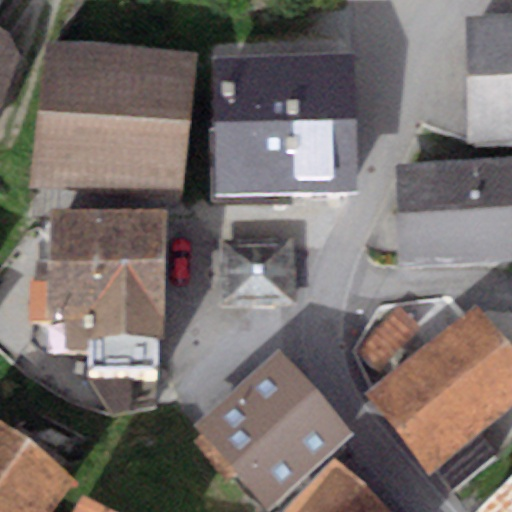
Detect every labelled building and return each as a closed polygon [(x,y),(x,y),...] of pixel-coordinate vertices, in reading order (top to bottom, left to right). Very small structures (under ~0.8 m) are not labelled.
[(511,15),(463,18),(468,140),(511,138),(511,15)] [(0,28),(0,103),(13,75),(14,38),(0,28)] [(193,52),(44,41),(33,187),(182,198),(193,52)] [(354,55),(214,56),(215,192),(354,191),(354,55)] [(511,160),(395,165),(399,262),(511,257),(511,160)] [(166,212),(50,210),(49,306),(90,307),(89,335),(164,336),(166,212)] [(294,239),(219,240),(221,308),(295,306),(294,239)] [(511,408),(511,348),(477,303),(365,391),(430,473),(511,408)] [(351,430),(278,349),(192,427),(265,508),(351,430)] [(49,511),(74,478),(0,423),(0,511),(49,511)] [(295,503),(306,511),(393,511),(394,511),(332,459),(295,503)] [(511,511),(511,482),(478,511),(511,511)] [(110,511),(85,497),(76,511),(110,511)]
